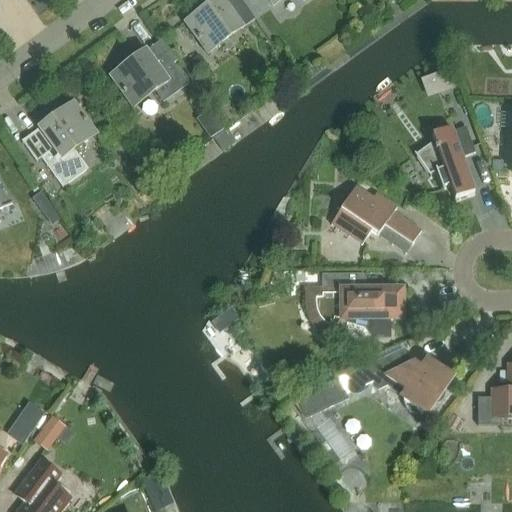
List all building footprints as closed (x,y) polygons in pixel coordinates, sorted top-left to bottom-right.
[(223,0),(186,27),(209,58),(256,23),(239,0),(223,0)] [(268,0),(275,9),(288,0),(301,0),(305,5),(311,0),(268,0)] [(174,67),(178,64),(163,43),(112,81),(135,112),(156,96),(164,107),(190,88),(174,67)] [(208,69),(199,57),(182,69),(191,81),(208,69)] [(460,88),(453,70),(439,76),(445,94),(460,88)] [(42,163),(58,184),(62,190),(88,171),(75,154),(97,139),(75,108),(22,145),(37,166),(42,163)] [(211,111),(196,121),(210,141),(212,140),(224,131),(211,111)] [(237,145),(226,130),(224,131),(212,140),(223,155),(237,145)] [(456,203),(476,196),(463,162),(477,157),(467,131),(454,136),(453,132),(433,139),(436,146),(416,159),(430,179),(437,176),(443,192),(451,189),(456,203)] [(504,161),(492,161),(492,171),(504,172),(504,161)] [(0,210),(12,206),(12,205),(10,202),(6,197),(2,192),(0,189),(0,210)] [(398,212),(377,198),(374,203),(357,192),(351,201),(347,198),(337,213),(341,215),(336,224),(353,235),(349,240),(363,249),(372,236),(379,240),(385,231),(413,249),(422,235),(395,217),(398,212)] [(39,210),(48,204),(41,194),(32,201),(39,210)] [(305,273),(296,273),(296,282),(305,282),(305,273)] [(323,279),(323,295),(309,295),(309,310),(314,322),(320,329),(332,332),(334,322),(367,331),(375,340),(391,340),(391,324),(405,324),(405,290),(370,290),(365,278),(323,279)] [(346,387),(346,388),(346,389),(346,390),(346,391),(347,391),(347,392),(347,393),(348,393),(348,394),(349,394),(349,395),(350,395),(350,396),(351,396),(352,396),(353,396),(353,397),(354,397),(355,397),(356,397),(357,397),(358,397),(358,396),(359,396),(360,396),(360,395),(361,395),(362,394),(363,393),(363,392),(364,392),(364,391),(364,390),(365,390),(365,389),(365,388),(373,384),(377,392),(383,389),(384,391),(389,389),(404,399),(407,401),(405,405),(407,406),(407,407),(407,408),(408,409),(408,410),(408,411),(409,411),(409,412),(410,413),(410,414),(411,414),(411,415),(412,415),(413,415),(413,416),(414,416),(415,416),(416,417),(417,417),(418,417),(419,417),(420,417),(421,416),(424,418),(426,415),(429,417),(435,408),(436,408),(437,408),(438,408),(439,407),(440,407),(441,406),(442,406),(442,405),(443,405),(443,404),(444,404),(444,403),(445,402),(445,401),(445,400),(446,399),(446,398),(446,397),(446,396),(446,395),(445,395),(445,394),(451,385),(448,383),(450,379),(431,366),(429,370),(426,367),(422,372),(415,367),(412,368),(405,353),(404,352),(369,368),(346,379),(347,382),(347,383),(346,383),(346,384),(346,385),(346,386),(346,387)] [(311,431),(320,426),(343,460),(355,452),(328,410),(346,398),(334,379),(294,405),(311,431)] [(479,427),(501,427),(501,423),(511,422),(511,393),(494,394),(494,400),(478,400),(479,427)] [(460,421),(451,416),(445,427),(454,432),(460,421)] [(66,430),(52,419),(34,443),(48,454),(66,430)] [(54,487),(61,478),(40,462),(15,496),(26,505),(19,511),(61,511),(70,500),(54,487)] [(160,511),(174,506),(160,473),(140,482),(153,511),(160,511)]
